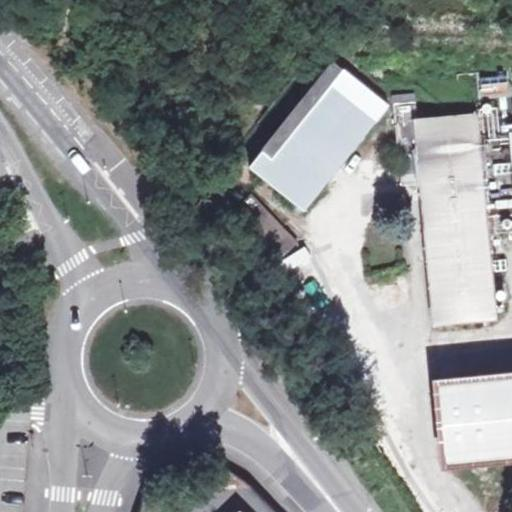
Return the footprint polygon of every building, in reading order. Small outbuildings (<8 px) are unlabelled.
[(251,168),(306,212),(389,107),(390,106),(335,63),(251,168)] [(480,97),(507,94),(506,77),(478,80),(480,97)] [(393,96),(394,104),(416,102),(415,94),(393,96)] [(511,113),(418,122),(416,102),(394,104),(402,173),(420,171),(422,183),(436,323),(496,318),(495,304),(501,304),(501,296),(494,297),(492,275),(498,275),(497,264),(491,265),(486,217),(495,216),(496,233),(511,231),(511,395),(440,402),(447,464),(511,458),(511,113)] [(403,184),(422,183),(420,171),(402,173),(403,184)] [(283,255),(296,242),(252,196),(239,210),(283,255)] [(383,453),(403,441),(388,415),(398,410),(392,400),(399,396),(308,243),(272,265),(383,453)] [(385,304),(382,281),(369,282),(373,306),(385,304)] [(457,376),(511,370),(511,345),(454,351),(457,376)] [(424,511),(436,511),(414,470),(404,475),(424,511)]
